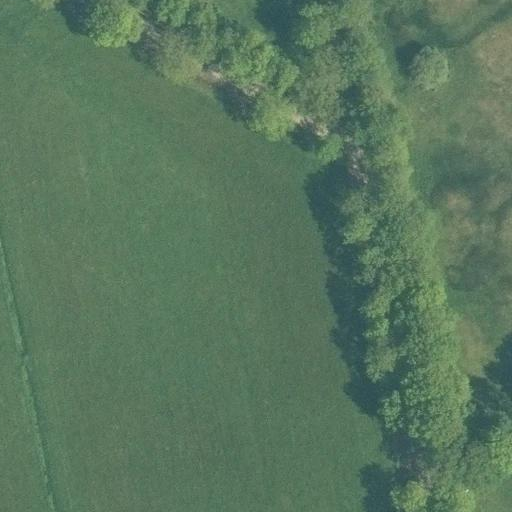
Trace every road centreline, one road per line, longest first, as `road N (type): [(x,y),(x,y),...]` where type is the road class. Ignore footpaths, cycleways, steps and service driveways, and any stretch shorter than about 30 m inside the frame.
road 1 (track): [(106,0),(351,147),(400,338),(430,511)]
road 2 (track): [(342,137),(315,0)]
